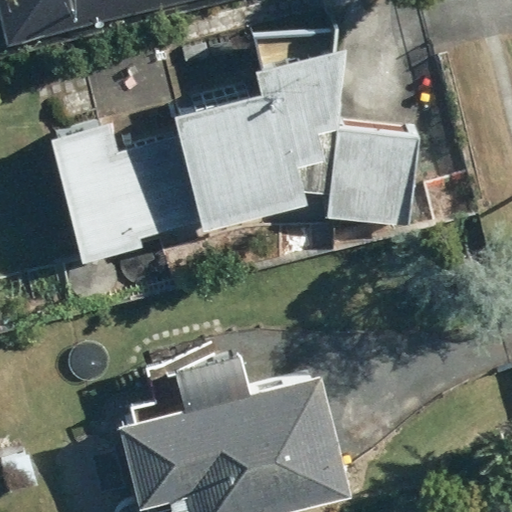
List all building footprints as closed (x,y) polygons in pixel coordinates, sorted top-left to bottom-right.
[(0,0),(0,4),(8,34),(136,0),(0,0)] [(54,128),(85,251),(144,236),(142,224),(204,209),(207,215),(309,189),(301,151),(328,144),(321,117),(332,113),(348,30),(259,54),(265,80),(178,102),(185,127),(120,144),(113,113),(54,128)] [(341,120),(329,209),(411,220),(422,131),(341,120)] [(325,364),(124,413),(144,496),(173,489),(177,505),(193,501),(196,511),(250,511),(355,487),(325,364)] [(3,452),(13,486),(41,478),(31,444),(3,452)]
